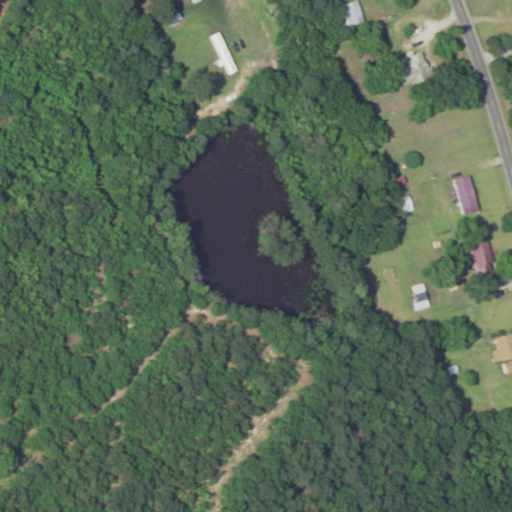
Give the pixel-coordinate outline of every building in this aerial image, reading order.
[(347,26),(363,21),(356,0),(340,6),(347,26)] [(208,36),(223,66),(231,63),(216,33),(208,36)] [(400,88),(431,78),(423,51),(406,56),(409,65),(394,69),(400,88)] [(452,179),(460,214),(476,211),(468,176),(452,179)] [(466,241),(479,283),(495,279),(482,237),(466,241)] [(489,341),(498,363),(511,357),(511,334),(511,332),(489,341)]
